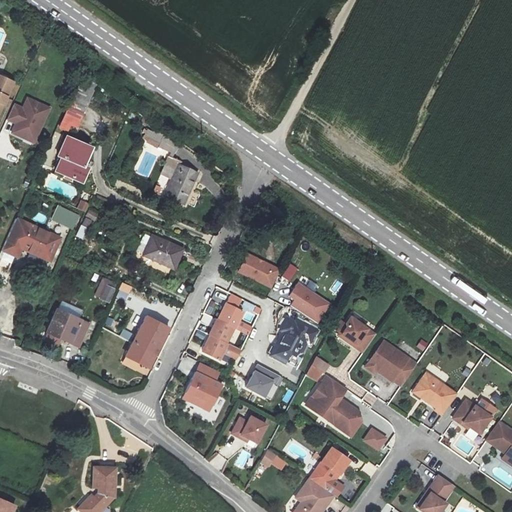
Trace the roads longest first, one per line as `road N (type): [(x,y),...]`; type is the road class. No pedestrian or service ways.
road 1 (primary): [(511,325),(268,155)]
road 2 (primary): [(268,155),(46,0)]
road 3 (residential): [(256,178),(135,419)]
road 4 (unclassified): [(268,155),(351,0)]
road 5 (residential): [(0,357),(135,419)]
road 6 (residential): [(135,419),(251,511)]
